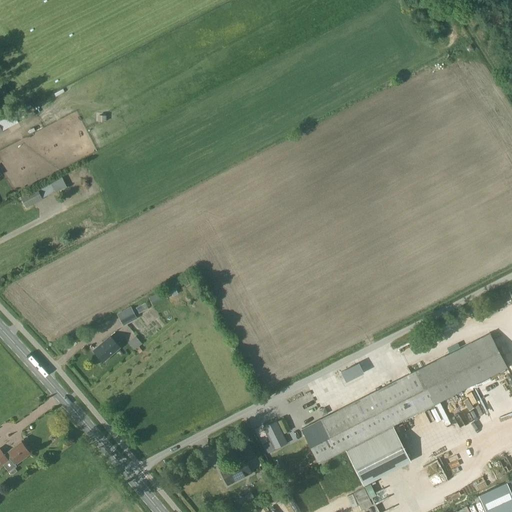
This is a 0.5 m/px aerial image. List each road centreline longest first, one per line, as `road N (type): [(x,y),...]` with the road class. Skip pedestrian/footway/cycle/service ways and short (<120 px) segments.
road 1 (unclassified): [(511,276),(129,477)]
road 2 (primary): [(129,477),(0,328)]
